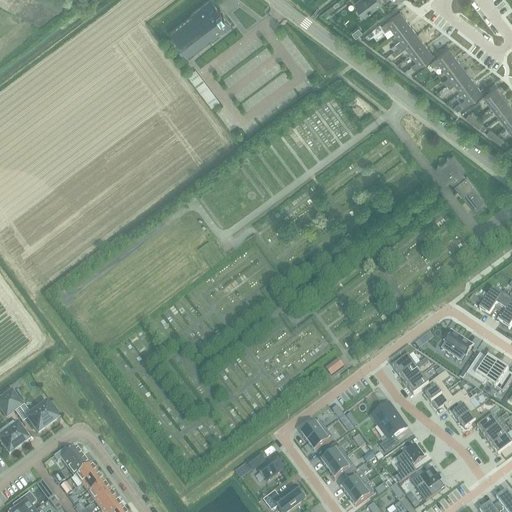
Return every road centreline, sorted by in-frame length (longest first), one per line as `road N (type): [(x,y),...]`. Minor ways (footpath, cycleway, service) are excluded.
road 1 (unclassified): [(276,0),(511,180)]
road 2 (residential): [(337,511),(284,435),(373,364)]
road 3 (residential): [(0,484),(82,432),(144,511)]
road 4 (residential): [(373,364),(445,311),(511,350)]
road 5 (residential): [(485,483),(373,364)]
